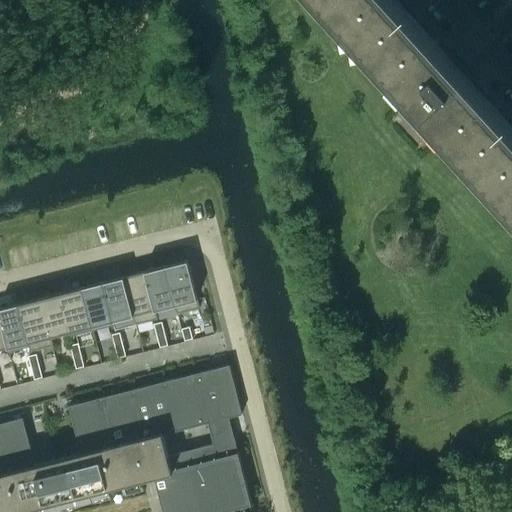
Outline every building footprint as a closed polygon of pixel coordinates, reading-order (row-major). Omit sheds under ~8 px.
[(320,0),(384,70),(511,210),(511,126),(485,97),(488,94),(449,51),(446,54),(396,0),(320,0)] [(187,259),(165,265),(178,313),(200,307),(187,259)] [(165,265),(144,270),(157,318),(158,318),(155,309),(174,304),(177,313),(178,313),(165,265)] [(144,270),(123,276),(136,324),(157,318),(144,270)] [(123,276),(102,281),(114,324),(115,329),(135,324),(136,324),(123,276)] [(102,281),(82,287),(93,330),(114,324),(102,281)] [(82,287),(61,292),(72,335),(93,330),(82,287)] [(61,292),(40,297),(52,345),(53,345),(51,336),(70,331),(71,335),(72,335),(61,292)] [(40,297),(19,303),(31,351),(52,345),(40,297)] [(19,303),(0,307),(0,316),(9,351),(29,346),(30,351),(31,351),(19,303)] [(0,316),(0,348),(7,347),(8,352),(9,351),(0,316)] [(162,321),(154,323),(157,335),(165,333),(162,321)] [(190,326),(182,328),(185,340),(193,338),(190,326)] [(120,332),(112,334),(115,345),(123,343),(120,332)] [(165,333),(157,335),(160,346),(168,344),(165,333)] [(78,343),(70,345),(73,356),(81,354),(78,343)] [(123,343),(115,345),(118,357),(126,355),(123,343)] [(36,353),(28,355),(31,367),(39,365),(36,353)] [(81,354),(73,356),(76,368),(84,366),(81,354)] [(0,511),(19,511),(64,501),(95,493),(127,485),(141,481),(141,479),(140,476),(154,472),(154,476),(163,511),(206,511),(214,510),(215,511),(216,511),(216,510),(227,507),(228,509),(229,508),(229,507),(240,504),(241,505),(242,505),(241,503),(249,501),(250,504),(251,503),(233,433),(227,435),(223,418),(229,416),(242,413),(229,364),(69,405),(81,452),(35,464),(23,417),(0,422),(0,511)] [(39,365),(31,367),(34,379),(42,377),(39,365)]
